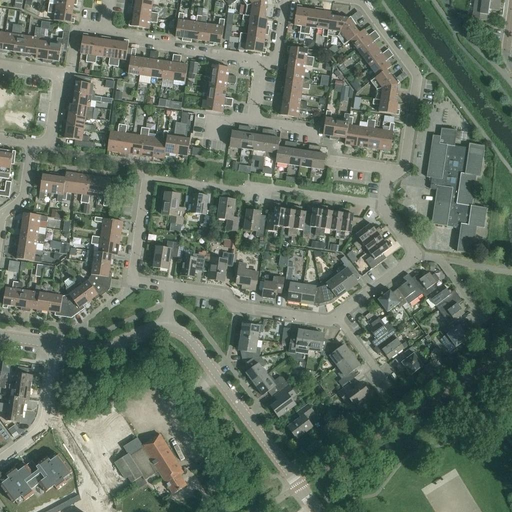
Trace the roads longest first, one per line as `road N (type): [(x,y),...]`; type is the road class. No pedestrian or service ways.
road 1 (residential): [(131,281),(148,178),(383,205)]
road 2 (tertiary): [(300,486),(188,337),(165,327)]
road 3 (residential): [(392,174),(404,165),(416,76),(357,0)]
road 4 (residential): [(336,317),(236,306),(224,294),(170,287)]
road 5 (residential): [(261,62),(105,29)]
road 6 (residential): [(44,417),(79,428),(104,475),(104,490),(68,511)]
road 7 (residential): [(320,143),(291,126),(253,120),(261,62)]
